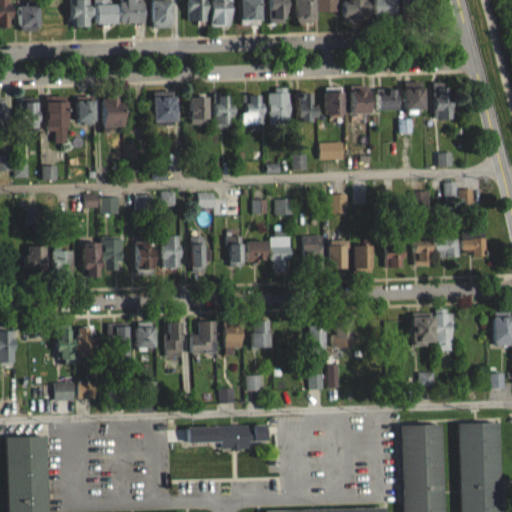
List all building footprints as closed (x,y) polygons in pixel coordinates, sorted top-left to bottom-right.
[(69,25),(68,0),(86,0),(87,25),(69,25)] [(93,22),(93,3),(92,3),(92,0),(106,0),(106,3),(112,3),(112,22),(93,22)] [(139,0),(139,21),(117,22),(116,0),(139,0)] [(149,0),(168,0),(168,21),(167,22),(167,25),(150,25),(150,22),(149,22),(149,0)] [(185,18),(185,0),(203,0),(203,18),(185,18)] [(207,25),(207,0),(227,0),(228,24),(207,25)] [(237,18),(237,0),(258,0),(258,18),(237,18)] [(285,0),(285,11),(282,11),(282,21),(268,21),(268,0),(285,0)] [(295,18),(294,18),(293,0),(312,0),(313,17),(311,17),(311,20),(295,20),(295,18)] [(314,0),(335,0),(336,9),(315,9),(314,0)] [(343,19),(343,15),(342,15),(341,3),(347,3),(347,0),(356,0),(357,2),(367,2),(367,14),(367,19),(343,19)] [(376,19),(376,13),(371,14),(371,0),(392,0),(393,13),(388,13),(388,18),(376,19)] [(401,0),(417,0),(417,15),(401,16),(401,0)] [(5,26),(5,35),(0,35),(0,2),(7,2),(8,26),(5,26)] [(16,5),(35,5),(35,28),(16,28),(16,5)] [(445,79),(445,86),(447,86),(447,97),(450,97),(450,118),(437,118),(437,115),(432,116),(431,79),(445,79)] [(368,111),(349,112),(349,84),(367,83),(368,111)] [(283,86),(283,90),(287,90),(288,123),(266,123),(265,90),(274,90),(274,86),(283,86)] [(393,107),(376,107),(375,87),(392,86),(393,93),(394,93),(394,107),(393,107)] [(421,86),(422,108),(402,109),(402,86),(421,86)] [(310,90),(310,105),(313,105),(313,116),(310,116),(310,121),(295,121),(295,90),(310,90)] [(340,90),(340,113),(323,114),(322,91),(340,90)] [(231,102),(231,121),(211,121),(211,93),(226,93),(226,102),(231,102)] [(259,123),(244,124),(238,124),(238,111),(239,111),(239,93),(257,93),(257,101),(259,101),(259,123)] [(205,95),(205,122),(188,122),(188,95),(205,95)] [(118,109),(118,131),(99,131),(99,109),(100,109),(100,99),(115,99),(115,109),(118,109)] [(36,100),(36,129),(19,129),(18,100),(36,100)] [(63,141),(52,141),(52,127),(43,127),(43,101),(64,101),(64,127),(63,127),(63,141)] [(171,126),(171,129),(156,129),(156,126),(148,126),(148,101),(172,101),(172,126),(171,126)] [(73,107),(91,107),(91,130),(79,130),(79,127),(73,127),(73,107)] [(410,116),(410,130),(397,131),(396,116),(410,116)] [(340,140),(340,157),(318,157),(318,140),(340,140)] [(450,150),(450,163),(436,164),(436,150),(450,150)] [(289,151),(304,151),(304,167),(289,167),(289,151)] [(436,172),(450,172),(450,158),(435,159),(436,172)] [(25,159),(25,174),(11,175),(11,159),(25,159)] [(264,169),(264,160),(277,160),(277,169),(264,169)] [(303,160),(290,160),(290,175),(304,175),(303,160)] [(9,177),(0,177),(0,162),(9,162),(9,177)] [(39,163),(54,163),(54,178),(39,178),(39,163)] [(24,168),(11,168),(11,183),(25,183),(24,168)] [(53,186),(53,171),(39,171),(39,186),(53,186)] [(164,172),(164,185),(148,185),(148,172),(164,172)] [(455,186),(470,186),(471,202),(455,203),(444,203),(443,179),(455,178),(455,186)] [(427,187),(427,206),(409,207),(409,188),(427,187)] [(196,190),(211,189),(211,204),(196,205),(196,190)] [(344,191),(344,210),(326,210),(326,191),(344,191)] [(391,192),(391,208),(379,209),(378,193),(391,192)] [(471,211),(470,195),(456,195),(457,212),(471,211)] [(158,197),(172,196),(172,211),(159,211),(158,197)] [(272,196),(291,196),(291,211),(272,211),(272,196)] [(250,211),(250,197),(264,197),(264,211),(250,211)] [(195,213),(210,214),(211,198),(195,198),(195,213)] [(94,199),(94,213),(81,213),(81,199),(94,199)] [(132,222),(131,201),(149,200),(149,221),(132,222)] [(114,202),(115,220),(99,221),(98,202),(114,202)] [(264,205),(250,205),(249,219),(264,219),(264,205)] [(273,220),(289,220),(289,205),(272,205),(273,220)] [(32,213),(22,213),(22,231),(32,231),(32,213)] [(426,250),(426,263),(411,263),(411,227),(426,226),(426,241),(428,241),(428,250),(426,250)] [(432,237),(432,227),(450,226),(450,236),(455,236),(456,255),(433,256),(432,237)] [(270,257),(267,257),(267,235),(272,235),(272,227),(282,227),(282,235),(286,235),(287,272),(270,272),(270,257)] [(482,254),(472,255),(471,246),(460,247),(459,228),(482,227),(482,254)] [(176,244),(177,244),(178,256),(176,256),(176,266),(160,266),(159,234),(175,233),(176,244)] [(239,233),(240,265),(228,265),(228,243),(223,244),(223,233),(239,233)] [(309,257),(301,257),(300,233),(319,233),(319,242),(321,242),(321,271),(309,271),(309,257)] [(207,249),(207,259),(202,259),(202,272),(190,272),(189,235),(201,234),(202,249),(207,249)] [(399,256),(399,266),(382,266),(382,234),(399,234),(399,246),(402,246),(402,256),(399,256)] [(102,260),(98,260),(98,236),(118,236),(118,260),(114,260),(114,268),(102,268),(102,260)] [(150,238),(151,272),(133,273),(132,239),(150,238)] [(263,238),(263,258),(244,258),(244,238),(263,238)] [(96,277),(80,277),(79,241),(96,241),(96,277)] [(370,243),(370,268),(353,268),(353,243),(370,243)] [(40,267),(40,282),(22,282),(22,254),(25,254),(25,244),(43,244),(43,267),(40,267)] [(342,244),(342,266),(325,266),(324,244),(342,244)] [(70,248),(70,279),(49,279),(49,248),(70,248)] [(444,348),(433,348),(433,306),(444,306),(444,312),(450,312),(450,348),(444,348)] [(491,310),(508,310),(508,316),(509,316),(509,340),(508,340),(508,343),(494,343),(494,340),(491,340),(491,316),(491,310)] [(350,315),(350,344),(329,344),(329,334),(334,334),(334,315),(350,315)] [(431,341),(409,341),(408,316),(431,315),(431,341)] [(222,353),(222,317),(231,317),(236,316),(236,326),(239,326),(239,344),(236,344),(231,345),(231,353),(222,353)] [(307,336),(307,317),(323,317),(323,346),(318,346),(318,352),(301,352),(301,336),(307,336)] [(196,332),(196,319),(212,318),(212,338),(215,338),(215,350),(203,350),(203,347),(198,347),(198,350),(187,350),(187,332),(196,332)] [(247,330),(251,330),(251,318),(266,318),(266,330),(267,330),(267,346),(247,346),(247,330)] [(148,326),(151,326),(152,346),(134,346),(133,326),(135,326),(135,320),(148,320),(148,326)] [(179,354),(162,354),(162,331),(166,331),(166,320),(178,320),(179,354)] [(113,345),(106,345),(105,321),(125,321),(126,354),(113,355),(113,345)] [(58,356),(55,356),(54,324),(68,323),(68,337),(71,337),(72,358),(58,359),(58,356)] [(98,342),(93,342),(93,356),(74,356),(73,334),(76,334),(76,325),(90,325),(90,334),(93,334),(98,334),(98,342)] [(6,346),(9,346),(10,346),(11,346),(11,357),(10,357),(10,369),(0,369),(0,337),(6,338),(6,346)] [(335,361),(335,386),(326,386),(325,361),(335,361)] [(416,369),(432,369),(432,382),(416,382),(416,369)] [(502,370),(502,386),(489,386),(488,370),(502,370)] [(320,386),(306,387),(306,371),(320,371),(320,386)] [(259,372),(259,389),(244,389),(244,372),(259,372)] [(121,377),(122,395),(105,396),(104,378),(121,377)] [(431,377),(415,378),(416,392),(431,392),(431,377)] [(70,379),(70,398),(52,399),(51,380),(70,379)] [(92,379),(93,396),(75,396),(74,379),(92,379)] [(153,379),(153,395),(137,396),(137,379),(153,379)] [(305,380),(306,395),(320,395),(320,379),(305,380)] [(502,395),(501,379),(488,379),(488,395),(502,395)] [(232,400),(217,401),(216,385),(231,384),(232,400)] [(217,409),(232,408),(231,393),(216,394),(217,409)] [(494,421),(497,511),(456,511),(454,422),(494,421)] [(440,511),(400,511),(398,424),(438,422),(440,511)] [(218,424),(247,424),(264,424),(264,440),(247,440),(247,446),(238,446),(238,448),(227,448),(227,446),(218,446),(218,440),(218,424)] [(42,435),(44,511),(4,511),(2,436),(42,435)]
